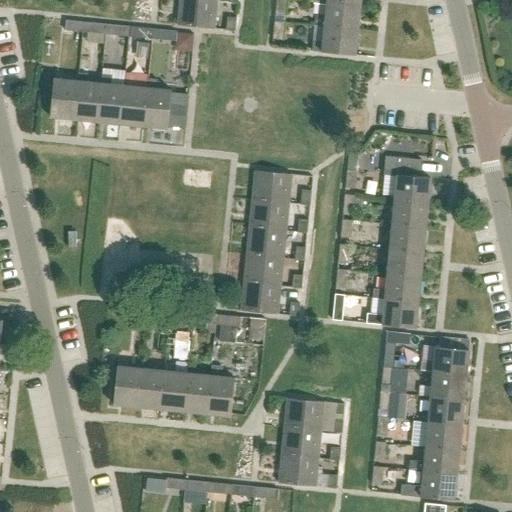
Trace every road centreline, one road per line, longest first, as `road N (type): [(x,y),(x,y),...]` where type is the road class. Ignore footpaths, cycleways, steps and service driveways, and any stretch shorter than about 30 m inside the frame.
road 1 (residential): [(84,511),(0,133)]
road 2 (unclassified): [(511,260),(481,119)]
road 3 (unclassified): [(481,119),(454,0)]
